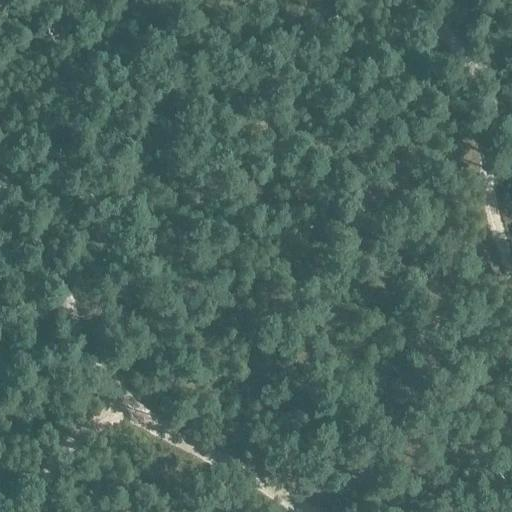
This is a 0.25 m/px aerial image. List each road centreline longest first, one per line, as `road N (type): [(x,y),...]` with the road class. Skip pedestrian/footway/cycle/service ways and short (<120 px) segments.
road 1 (track): [(511,269),(493,218),(486,165),(489,94),(481,74),(413,0)]
road 2 (track): [(131,406),(83,347),(26,207),(0,184)]
road 3 (track): [(131,406),(291,511)]
road 4 (track): [(37,511),(67,447),(131,406)]
